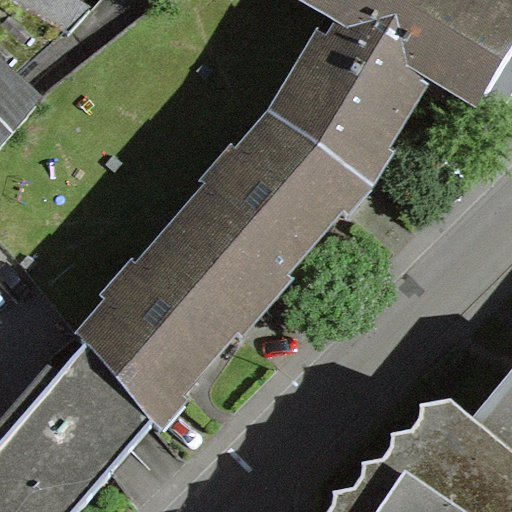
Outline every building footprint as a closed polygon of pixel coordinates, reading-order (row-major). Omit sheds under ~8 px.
[(15,0),(76,37),(95,0),(15,0)] [(397,187),(455,78),(511,108),(511,0),(312,0),(339,14),(280,124),(397,187)] [(0,159),(55,103),(0,49),(0,159)] [(181,438),(397,187),(280,124),(95,344),(105,354),(174,432),(181,438)] [(105,511),(146,464),(174,432),(105,354),(80,379),(0,460),(0,511),(105,511)] [(511,368),(470,417),(511,447),(511,368)] [(511,511),(511,447),(470,417),(449,400),(419,404),(423,417),(413,428),(394,429),(393,445),(383,459),(366,461),(363,478),(355,485),(336,492),(333,505),(328,511),(511,511)]
